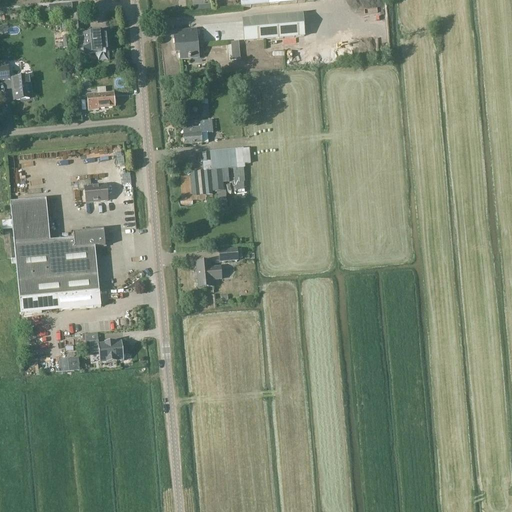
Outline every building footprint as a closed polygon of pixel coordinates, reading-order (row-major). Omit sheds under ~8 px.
[(241,0),(242,8),(305,3),(305,2),(315,1),(314,0),(241,0)] [(73,15),(72,4),(49,6),(50,17),(73,15),(75,34),(77,34),(78,49),(85,48),(85,47),(89,47),(89,54),(108,52),(106,31),(88,33),(88,36),(84,36),(83,34),(81,17),(80,15),(73,15)] [(245,42),(285,38),(304,36),(302,15),(243,20),(245,42)] [(196,35),(199,35),(199,31),(196,31),(196,30),(178,32),(179,38),(175,38),(176,54),(180,54),(181,61),(191,60),(191,58),(198,57),(196,35)] [(231,50),(239,49),(238,42),(230,43),(231,50)] [(8,67),(8,60),(0,61),(0,80),(9,80),(8,67)] [(17,100),(29,98),(27,85),(30,84),(29,77),(15,79),(17,100)] [(80,88),(91,87),(90,78),(79,78),(80,88)] [(97,93),(87,94),(88,111),(89,111),(99,110),(98,108),(115,107),(114,94),(106,94),(97,95),(97,93)] [(202,117),(210,116),(209,99),(201,99),(202,117)] [(192,118),(183,118),(184,145),(186,145),(202,143),(208,143),(207,133),(213,133),(212,121),(200,122),(200,125),(201,127),(193,128),(192,118)] [(204,171),(191,172),(193,197),(213,195),(213,193),(224,192),(225,192),(224,180),(223,170),(224,170),(233,169),(244,169),(246,168),(246,164),(251,164),(252,164),(251,149),(250,149),(246,149),(224,151),(211,152),(202,153),(204,171)] [(91,187),(90,180),(77,182),(78,191),(84,190),(86,203),(108,201),(106,185),(91,187)] [(10,203),(11,219),(12,228),(18,289),(23,289),(22,284),(98,277),(95,247),(105,246),(103,231),(73,233),(73,239),(50,241),(46,199),(10,203)] [(3,229),(12,228),(11,219),(2,220),(3,229)] [(220,261),(224,261),(238,260),(237,248),(219,250),(220,261)] [(211,261),(196,262),(198,288),(213,287),(212,280),(219,280),(218,267),(211,268),(211,261)] [(18,289),(19,300),(99,292),(98,277),(22,284),(23,289),(18,289)] [(99,292),(19,300),(21,315),(40,313),(40,310),(61,308),(61,311),(101,307),(99,292)] [(90,342),(91,353),(99,352),(101,364),(125,361),(122,341),(99,344),(99,341),(90,342)] [(79,371),(78,359),(68,360),(69,372),(79,371)]
